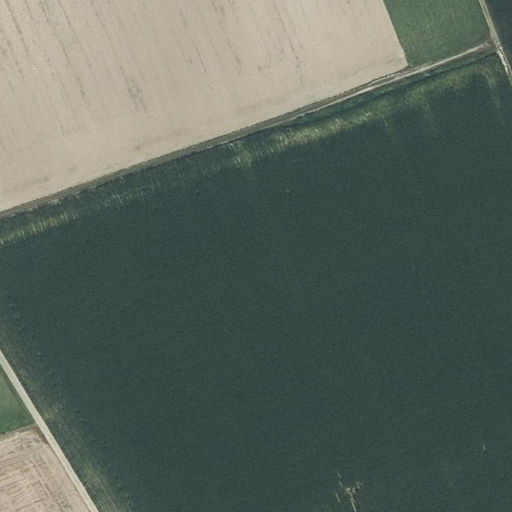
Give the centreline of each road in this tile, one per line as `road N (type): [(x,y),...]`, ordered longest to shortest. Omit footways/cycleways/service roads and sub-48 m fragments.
road 1 (track): [(501,44),(0,219)]
road 2 (track): [(95,511),(0,354)]
